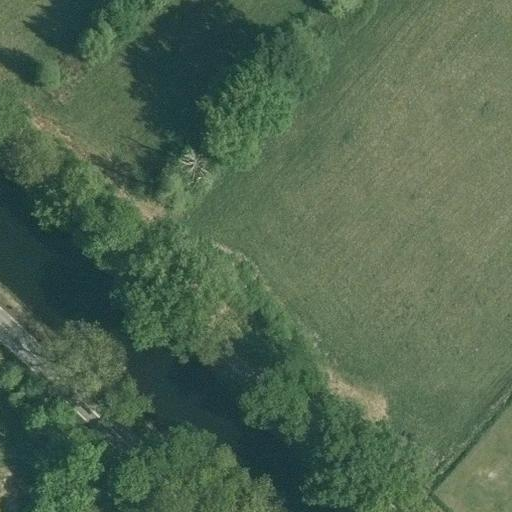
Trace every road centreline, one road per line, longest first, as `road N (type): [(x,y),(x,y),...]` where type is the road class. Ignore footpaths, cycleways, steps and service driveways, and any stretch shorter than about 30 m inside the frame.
road 1 (unclassified): [(390,511),(0,141)]
road 2 (secondary): [(197,511),(0,324)]
